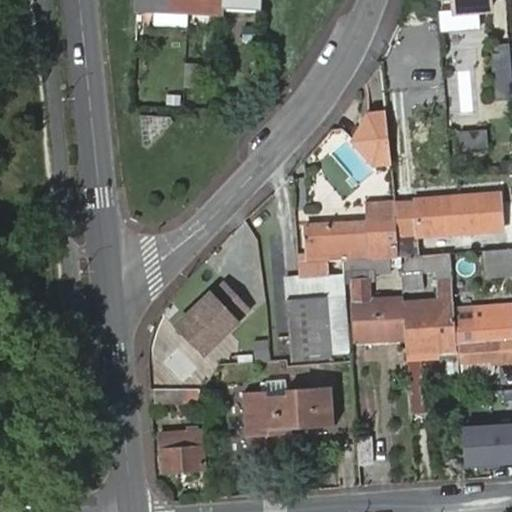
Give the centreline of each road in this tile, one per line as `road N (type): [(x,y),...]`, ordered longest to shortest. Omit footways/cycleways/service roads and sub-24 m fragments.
road 1 (tertiary): [(108,274),(154,265),(207,224),(315,107),(349,56),(372,0)]
road 2 (secondary): [(108,274),(78,0)]
road 3 (residential): [(280,511),(511,495)]
road 4 (secondary): [(108,274),(132,504)]
